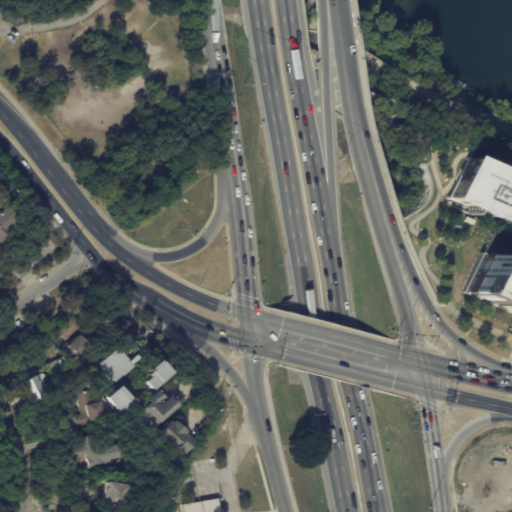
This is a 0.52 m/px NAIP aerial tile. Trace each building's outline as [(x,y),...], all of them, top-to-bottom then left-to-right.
[(461,156),(511,178),(511,230),(442,199),(461,156)] [(6,228),(4,230),(8,234),(0,241),(0,214),(6,208),(16,219),(6,228)] [(461,293),(480,253),(511,267),(511,316),(498,310),(503,297),(501,296),(500,298),(499,297),(495,307),(483,302),(490,288),(486,286),(483,292),(482,292),(478,301),(461,293)] [(72,314),(66,307),(81,293),(95,309),(83,320),(75,311),(72,314)] [(36,329),(48,317),(59,328),(72,315),(78,321),(53,346),(36,329)] [(103,350),(89,335),(107,319),(110,323),(116,317),(120,323),(117,326),(123,332),(103,350)] [(77,334),(87,345),(76,356),(65,345),(77,334)] [(135,342),(138,347),(131,353),(134,356),(127,362),(130,366),(112,382),(94,363),(113,345),(119,352),(132,340),(135,342)] [(10,361),(14,358),(7,348),(18,342),(23,352),(29,348),(37,363),(19,374),(10,361)] [(165,372),(147,389),(139,380),(145,375),(142,373),(147,368),(145,366),(154,358),(155,360),(156,359),(166,371),(165,372)] [(35,377),(46,396),(33,403),(30,398),(27,400),(26,398),(22,391),(25,389),(21,382),(34,375),(35,377)] [(125,397),(124,398),(129,404),(118,414),(102,396),(114,384),(126,396),(125,397)] [(155,391),(163,398),(166,395),(174,404),(151,426),(145,419),(143,421),(136,414),(138,413),(135,410),(145,401),(144,399),(154,389),(155,391)] [(77,408),(74,393),(85,390),(88,402),(97,400),(102,421),(75,427),(72,416),(82,413),(81,407),(77,408)] [(174,424),(182,431),(179,433),(180,434),(182,432),(191,441),(180,454),(173,446),(168,452),(150,437),(165,420),(168,423),(170,420),(174,424)] [(97,443),(97,446),(104,444),(105,447),(114,445),(117,457),(108,460),(108,462),(87,468),(84,455),(73,458),(70,446),(82,443),(81,438),(94,434),(97,443)] [(104,497),(106,481),(127,484),(124,510),(103,507),(104,497)] [(217,511),(183,511),(182,505),(215,499),(217,511)]
